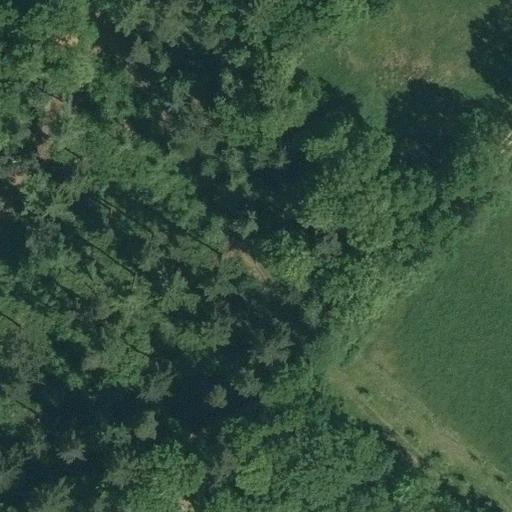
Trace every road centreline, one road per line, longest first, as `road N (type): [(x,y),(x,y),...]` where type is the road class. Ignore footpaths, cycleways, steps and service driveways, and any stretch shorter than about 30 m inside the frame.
road 1 (track): [(321,359),(99,41)]
road 2 (track): [(0,489),(266,374),(321,359)]
road 3 (track): [(321,359),(511,133)]
